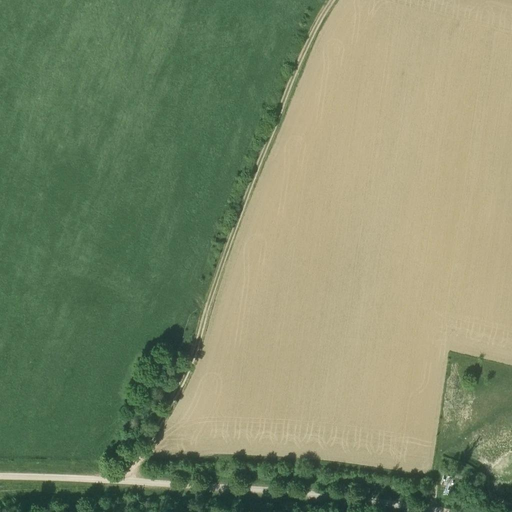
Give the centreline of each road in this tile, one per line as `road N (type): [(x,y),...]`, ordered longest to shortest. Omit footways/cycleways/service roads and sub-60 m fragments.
road 1 (track): [(131,480),(183,377),(276,113),(332,0)]
road 2 (unclassified): [(444,511),(262,487),(0,476)]
